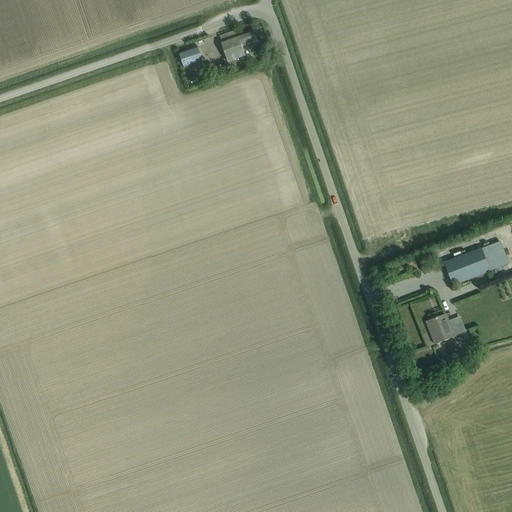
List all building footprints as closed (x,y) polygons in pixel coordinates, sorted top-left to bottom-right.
[(218,37),(222,47),(227,62),(244,56),(241,47),(256,41),(252,31),(235,37),(233,32),(218,37)] [(202,62),(197,47),(178,54),(184,69),(202,62)] [(497,264),(491,248),(483,251),(490,267),(497,264)] [(452,286),(462,282),(490,271),(481,249),(444,263),(452,286)] [(454,337),(450,328),(445,314),(425,322),(434,344),(454,337)]
